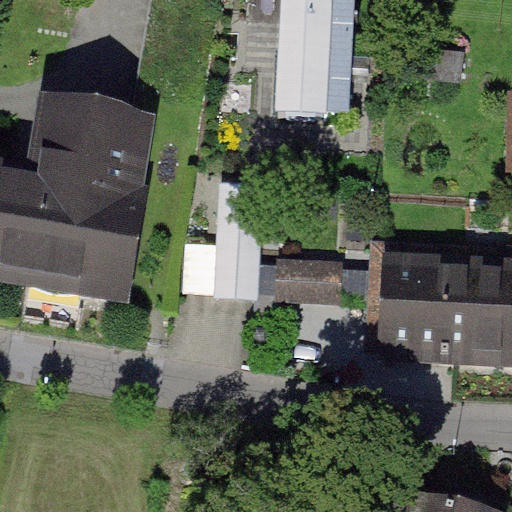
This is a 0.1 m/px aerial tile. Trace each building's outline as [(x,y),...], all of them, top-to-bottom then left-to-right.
[(334,132),(337,0),(287,0),(283,131),(334,132)] [(0,291),(132,312),(160,139),(44,121),(33,187),(0,181),(0,291)] [(228,198),(228,244),(191,244),(191,296),(265,297),(266,199),(228,198)] [(287,263),(286,302),(335,303),(336,264),(287,263)] [(386,379),(511,381),(511,292),(387,291),(386,379)]
